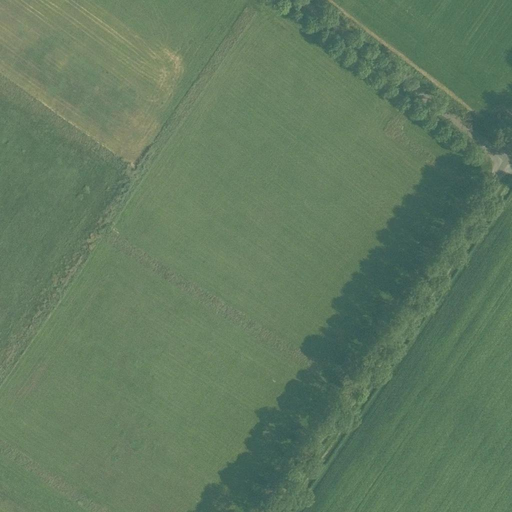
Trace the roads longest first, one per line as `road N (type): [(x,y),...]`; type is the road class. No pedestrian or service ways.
road 1 (unclassified): [(259,511),(504,159)]
road 2 (unclassified): [(504,159),(302,0)]
